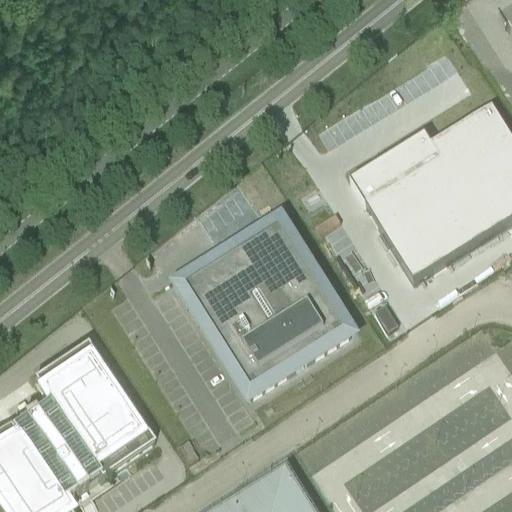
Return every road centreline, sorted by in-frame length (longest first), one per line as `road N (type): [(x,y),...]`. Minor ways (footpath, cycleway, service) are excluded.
road 1 (tertiary): [(0,326),(405,0)]
road 2 (unclassified): [(0,251),(310,0)]
road 3 (unclassified): [(179,511),(485,307),(511,304)]
